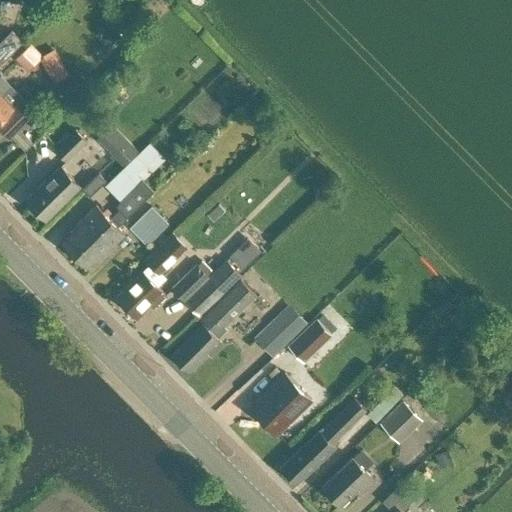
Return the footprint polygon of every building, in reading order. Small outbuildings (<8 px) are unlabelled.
[(22,41),(11,30),(0,40),(0,62),(1,63),(22,41)] [(116,30),(97,44),(106,56),(124,42),(116,30)] [(67,72),(57,56),(45,63),(54,79),(67,72)] [(11,86),(0,75),(0,129),(9,139),(11,137),(24,150),(33,142),(19,128),(30,118),(17,104),(13,106),(2,95),(11,86)] [(142,145),(122,124),(117,128),(112,122),(96,137),(123,166),(139,151),(137,149),(142,145)] [(87,140),(75,128),(54,148),(65,160),(87,140)] [(122,202),(117,207),(126,217),(154,190),(143,178),(164,158),(149,142),(105,185),(122,202)] [(62,163),(59,166),(25,199),(44,219),(81,183),(62,163)] [(89,194),(104,179),(97,171),(82,186),(89,194)] [(109,219),(107,217),(95,205),(70,229),(73,232),(64,241),(74,252),(109,219)] [(146,243),(168,222),(152,205),(130,226),(146,243)] [(124,233),(117,226),(126,217),(117,207),(107,217),(109,219),(74,252),(86,264),(95,256),(98,259),(124,233)] [(156,273),(180,250),(186,243),(173,230),(144,258),(150,263),(115,297),(134,316),(148,303),(153,308),(165,296),(153,284),(160,277),(156,273)] [(241,275),(226,258),(208,275),(196,262),(171,286),(185,300),(186,298),(200,313),(241,275)] [(225,328),(223,325),(255,294),(241,279),(199,320),(202,323),(171,353),(188,371),(207,351),(211,354),(222,343),(216,337),(225,328)] [(271,356),(307,322),(288,303),(253,337),(271,356)] [(332,334),(316,317),(286,345),(303,361),(332,334)] [(277,432),(309,400),(283,373),(250,405),(277,432)] [(511,374),(497,388),(510,403),(511,401),(511,374)] [(402,394),(394,385),(367,413),(375,421),(402,394)] [(295,482),(326,451),(335,443),(333,441),(367,408),(355,396),(321,429),(319,427),(280,466),(295,482)] [(420,417),(402,399),(379,422),(397,439),(420,417)] [(360,447),(350,457),(321,486),(339,504),(356,488),(360,492),(372,479),(362,469),(372,459),(360,447)] [(401,511),(413,498),(399,484),(383,499),(393,509),(389,511),(401,511)]
